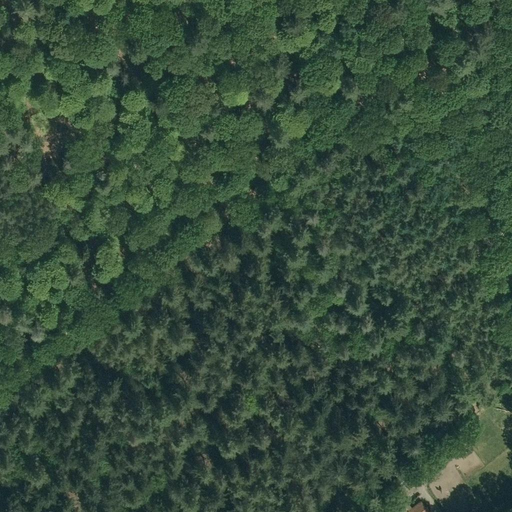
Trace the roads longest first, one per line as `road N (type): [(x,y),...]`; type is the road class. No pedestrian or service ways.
road 1 (track): [(484,0),(395,82),(0,388)]
road 2 (track): [(0,52),(282,0)]
